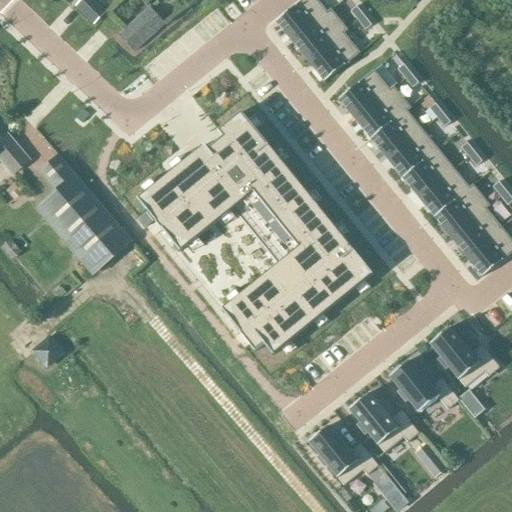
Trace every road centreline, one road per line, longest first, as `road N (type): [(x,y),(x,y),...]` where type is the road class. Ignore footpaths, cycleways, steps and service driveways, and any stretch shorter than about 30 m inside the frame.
road 1 (residential): [(245,27),(456,285),(291,416)]
road 2 (track): [(324,511),(109,272),(24,343),(0,314)]
road 3 (residential): [(0,4),(135,114),(245,27)]
